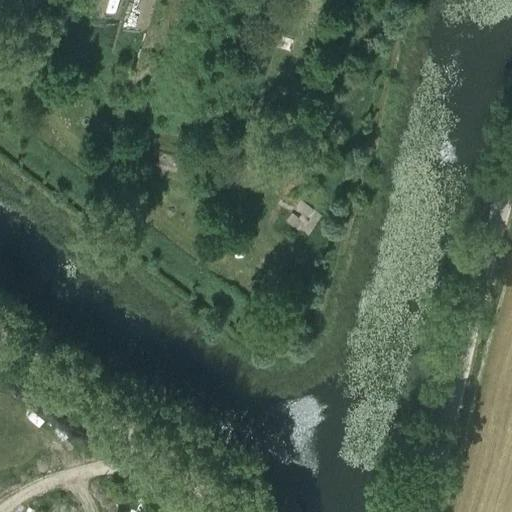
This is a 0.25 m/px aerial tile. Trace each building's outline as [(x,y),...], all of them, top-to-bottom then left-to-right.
[(129,0),(113,59),(140,66),(139,69),(171,78),(193,0),(129,0)] [(303,27),(273,20),(267,44),(297,52),(303,27)] [(85,56),(58,39),(46,58),(73,75),(85,56)] [(237,100),(236,103),(248,108),(261,113),(268,98),(254,93),(242,88),(241,90),(251,94),(247,104),(237,100)] [(186,151),(159,134),(146,155),(172,172),(186,151)] [(275,218),(299,229),(310,206),(287,195),(275,218)]
